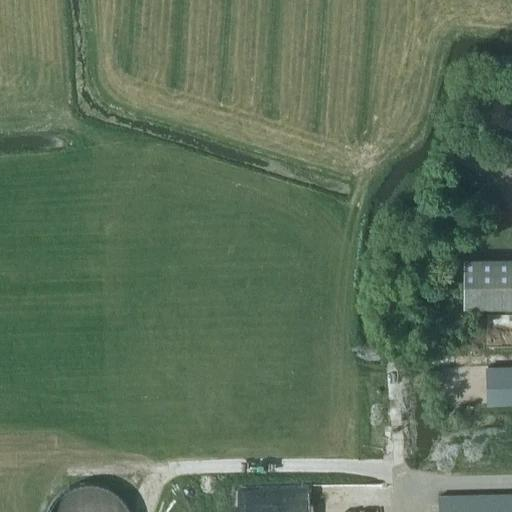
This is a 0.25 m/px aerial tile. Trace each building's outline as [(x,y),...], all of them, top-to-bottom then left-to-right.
[(511,262),(461,261),(460,310),(511,310),(511,262)] [(511,363),(487,363),(487,401),(511,400),(511,363)] [(130,511),(126,503),(119,494),(110,487),(100,483),(89,481),(78,483),(67,487),(58,494),(51,503),(47,511),(130,511)] [(293,511),(294,492),(249,491),(248,511),(293,511)] [(511,511),(511,498),(444,502),(444,511),(511,511)]
